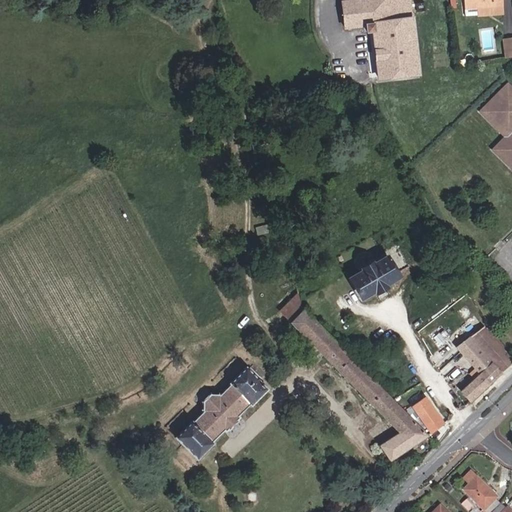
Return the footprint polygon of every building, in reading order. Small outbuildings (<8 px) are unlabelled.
[(416,74),(410,16),(408,0),(342,0),(343,2),(341,2),(343,28),(366,25),(367,33),(373,33),(378,78),(416,74)] [(408,0),(410,16),(416,16),(414,0),(408,0)] [(463,0),(465,17),(503,14),(501,0),(463,0)] [(511,51),(511,38),(503,39),(505,52),(511,51)] [(511,134),(507,131),(511,125),(511,90),(506,84),(484,106),(494,116),(489,121),(505,137),(492,149),(511,169),(511,134)] [(248,134),(255,132),(249,109),(242,111),(248,134)] [(360,301),(399,278),(386,255),(375,262),(374,259),(373,256),(370,254),(368,252),(365,251),(361,252),(357,254),(355,257),(353,261),(353,264),(354,266),(355,269),(357,270),(359,272),(347,279),(360,301)] [(389,460),(426,436),(302,310),(297,295),(281,313),(399,432),(379,446),(389,460)] [(501,372),(511,362),(511,360),(482,327),(455,346),(479,374),(460,391),(469,402),(501,374),(501,372)] [(250,402),(252,403),(267,387),(248,367),(232,383),(219,396),(218,395),(209,394),(201,402),(202,410),(204,411),(191,423),(190,423),(176,437),(197,458),(211,444),(211,443),(223,429),(225,431),(227,429),(229,430),(237,421),(236,420),(238,417),(237,416),(250,402)] [(429,434),(444,424),(424,396),(410,406),(429,434)] [(495,498),(496,496),(484,475),(470,470),(463,478),(468,483),(462,489),(483,510),(480,511),(491,511),(500,503),(495,498)] [(511,511),(506,507),(505,507),(500,503),(491,511),(511,511)]
